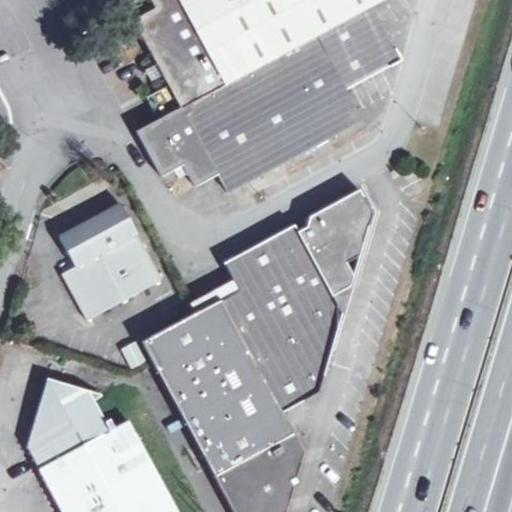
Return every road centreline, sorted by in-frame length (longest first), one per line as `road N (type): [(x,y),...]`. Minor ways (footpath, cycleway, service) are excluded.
road 1 (unclassified): [(0,257),(27,163),(68,131),(84,128),(123,144),(175,222),(201,235),(234,228),(356,165),(384,137),(433,0)]
road 2 (motorway): [(511,158),(405,511)]
road 3 (motorway): [(468,511),(511,372)]
